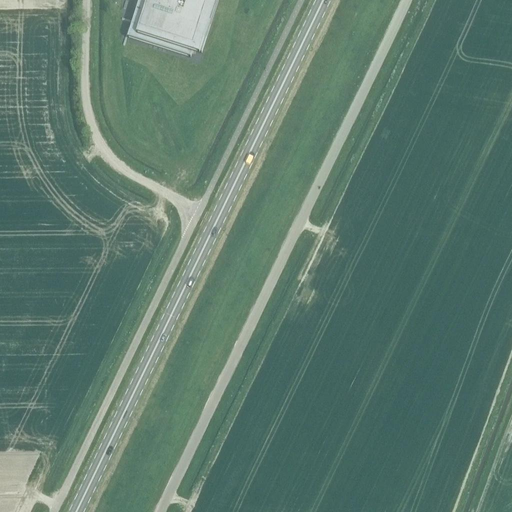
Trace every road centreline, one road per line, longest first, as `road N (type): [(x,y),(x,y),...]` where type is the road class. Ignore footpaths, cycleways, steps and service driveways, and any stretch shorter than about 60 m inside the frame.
road 1 (unclassified): [(165,511),(415,0)]
road 2 (primary): [(75,511),(321,0)]
road 3 (unclassified): [(196,214),(52,511)]
road 4 (unclassified): [(196,214),(115,164),(99,142),(88,109),(87,0)]
